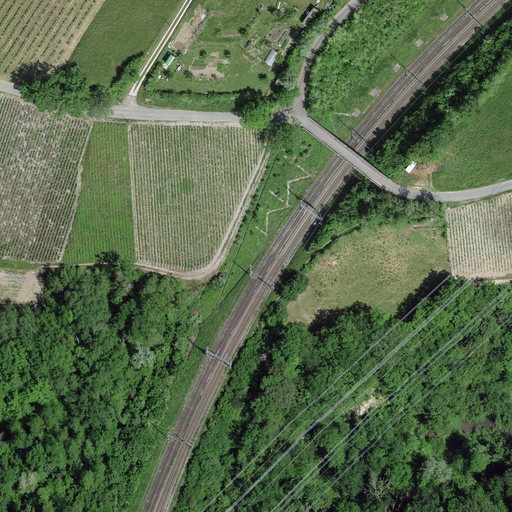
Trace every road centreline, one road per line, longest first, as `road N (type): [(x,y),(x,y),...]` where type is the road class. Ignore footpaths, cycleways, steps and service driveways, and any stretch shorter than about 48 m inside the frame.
road 1 (unclassified): [(0,84),(125,113),(302,119),(383,181),(418,195),(511,184)]
road 2 (track): [(277,118),(212,266),(191,275),(119,264),(55,270),(42,280),(36,313)]
road 3 (track): [(294,118),(314,46),(355,0)]
road 4 (track): [(125,113),(189,0)]
